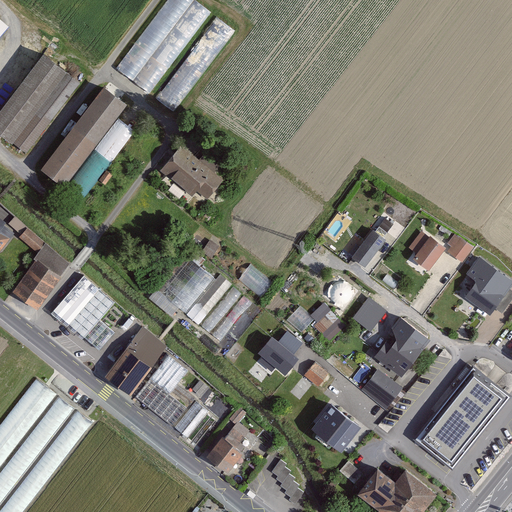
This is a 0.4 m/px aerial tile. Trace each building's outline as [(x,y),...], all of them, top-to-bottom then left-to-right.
[(192,0),(171,0),(119,68),(149,91),(209,13),(192,0)] [(219,16),(157,98),(177,113),(239,32),(219,16)] [(46,55),(0,113),(0,131),(11,140),(66,71),(46,55)] [(104,89),(44,170),(64,184),(123,104),(104,89)] [(119,116),(96,147),(113,160),(136,129),(119,116)] [(220,181),(180,149),(163,171),(203,202),(220,181)] [(79,175),(92,184),(111,159),(98,150),(79,175)] [(0,214),(0,249),(17,231),(0,214)] [(286,254),(242,220),(229,236),(274,270),(286,254)] [(374,228),(353,254),(366,264),(386,238),(374,228)] [(446,248),(430,235),(413,258),(429,270),(446,248)] [(448,248),(460,258),(471,245),(458,235),(448,248)] [(59,274),(32,255),(8,288),(34,307),(59,274)] [(511,286),(511,280),(478,256),(465,275),(476,282),(464,298),(490,316),(511,286)] [(190,259),(162,292),(224,339),(254,303),(221,275),(214,280),(190,259)] [(251,261),(239,274),(260,293),(272,280),(251,261)] [(117,303),(84,276),(56,309),(102,347),(114,333),(101,321),(117,303)] [(369,293),(354,314),(369,325),(384,305),(369,293)] [(288,315),(301,329),(315,317),(302,303),(288,315)] [(330,309),(314,325),(326,338),(342,322),(330,309)] [(424,345),(403,330),(380,361),(402,376),(424,345)] [(295,355),(271,336),(261,348),(285,368),(295,355)] [(152,365),(125,347),(105,376),(132,394),(152,365)] [(185,370),(164,354),(131,397),(192,443),(215,414),(197,401),(189,412),(166,394),(185,370)] [(319,359),(301,379),(316,392),(333,372),(319,359)] [(429,424),(412,446),(438,466),(445,457),(455,465),(511,392),(511,386),(482,363),(445,409),(434,401),(421,418),(429,424)] [(403,387),(377,368),(364,386),(391,405),(403,387)] [(0,511),(26,511),(94,424),(35,379),(0,425),(0,511)] [(352,423),(329,407),(314,426),(337,443),(352,423)] [(258,436),(235,418),(207,454),(230,471),(258,436)] [(290,498),(299,501),(304,486),(295,484),(299,474),(287,470),(290,461),(278,457),(274,470),(281,473),(277,485),(292,491),(290,498)] [(395,480),(377,467),(358,494),(384,511),(423,511),(439,490),(405,466),(395,480)]
